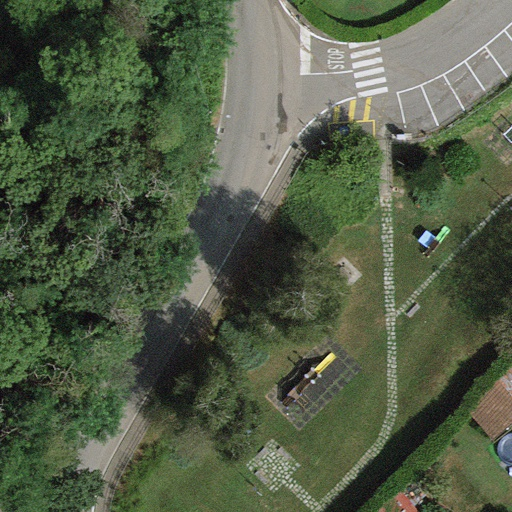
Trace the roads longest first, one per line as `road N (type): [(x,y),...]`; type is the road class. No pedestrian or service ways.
road 1 (residential): [(56,511),(77,453),(245,179),(257,104),(238,0)]
road 2 (unknown): [(257,104),(415,76),(461,46),(503,0)]
